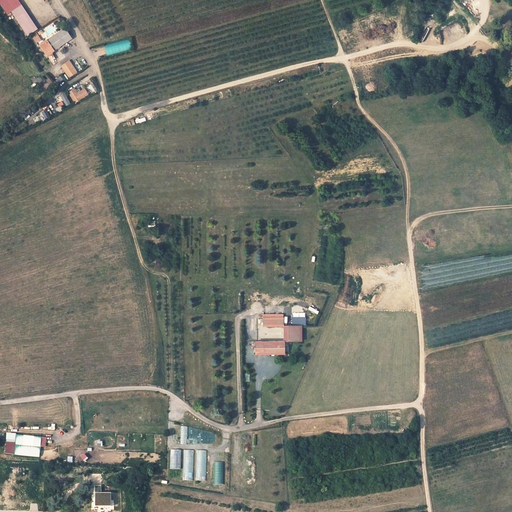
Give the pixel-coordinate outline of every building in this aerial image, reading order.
[(36,29),(19,0),(0,0),(0,4),(6,14),(12,10),(26,35),(36,29)] [(72,38),(65,28),(40,45),(48,57),(52,53),(51,52),(72,38)] [(32,36),(36,43),(41,39),(37,33),(32,36)] [(106,55),(132,50),(130,39),(104,44),(106,55)] [(58,62),(52,53),(48,57),(54,65),(58,62)] [(69,60),(61,66),(69,77),(77,72),(69,60)] [(75,89),(69,92),(76,103),(88,95),(84,89),(78,93),(75,89)] [(60,94),(66,105),(70,103),(65,92),(60,94)] [(46,109),(41,111),(46,119),(50,116),(46,109)] [(0,140),(0,141),(9,135),(6,130),(0,133),(0,140)] [(313,323),(313,314),(292,314),(292,323),(313,323)] [(300,325),(282,325),(283,340),(301,340),(300,325)] [(283,353),(283,340),(254,341),(254,353),(283,353)] [(28,435),(16,434),(15,445),(27,446),(28,436),(28,435)] [(41,437),(28,436),(27,446),(41,447),(41,437)] [(27,446),(15,445),(15,455),(40,457),(41,447),(27,446)] [(181,450),(171,450),(171,468),(181,468),(181,450)] [(184,450),(183,480),(193,480),(193,450),(184,450)] [(206,450),(196,450),(196,480),(206,480),(206,450)] [(214,462),(214,483),(224,483),(224,462),(214,462)] [(102,494),(101,486),(94,486),(94,494),(95,494),(96,506),(105,506),(111,505),(110,493),(102,494)]
